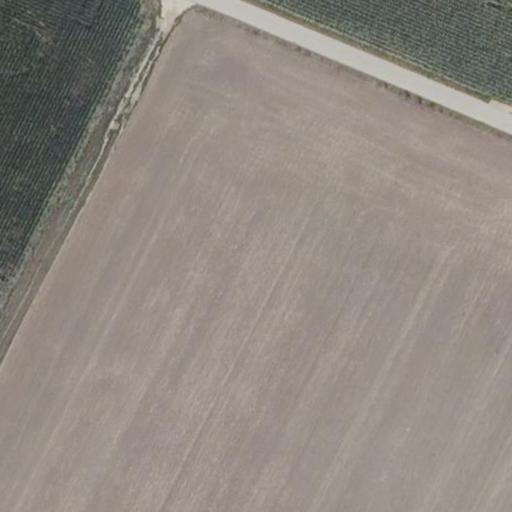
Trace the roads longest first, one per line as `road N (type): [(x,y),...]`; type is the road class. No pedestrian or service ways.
road 1 (track): [(0,343),(176,0)]
road 2 (track): [(215,0),(511,124)]
